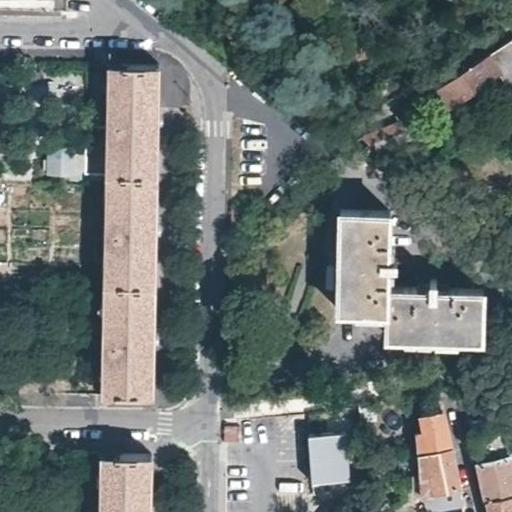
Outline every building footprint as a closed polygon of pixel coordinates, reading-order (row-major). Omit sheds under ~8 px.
[(442,80),(414,98),(421,109),(439,97),(445,106),(477,85),(484,93),(507,78),(511,85),(511,38),(510,36),(442,80)] [(158,62),(108,61),(108,121),(83,120),(83,169),(106,170),(102,392),(152,393),(153,343),(155,229),(157,101),(158,62)] [(399,117),(361,134),(406,171),(417,152),(399,117)] [(339,207),(336,308),(386,308),(386,333),(482,335),(483,286),(388,283),(389,208),(339,207)] [(373,405),(362,406),(362,415),(373,415),(373,405)] [(418,426),(420,447),(450,442),(446,425),(442,407),(424,410),(427,425),(418,426)] [(479,465),(486,494),(511,488),(511,465),(502,422),(472,429),(479,465)] [(310,432),(313,480),(350,478),(347,430),(310,432)] [(432,511),(464,505),(457,475),(450,442),(420,447),(423,460),(425,472),(420,472),(421,483),(427,498),(429,498),(432,511)] [(151,449),(100,449),(98,511),(149,511),(150,502),(151,449)] [(489,511),(511,511),(511,488),(486,494),(489,511)]
